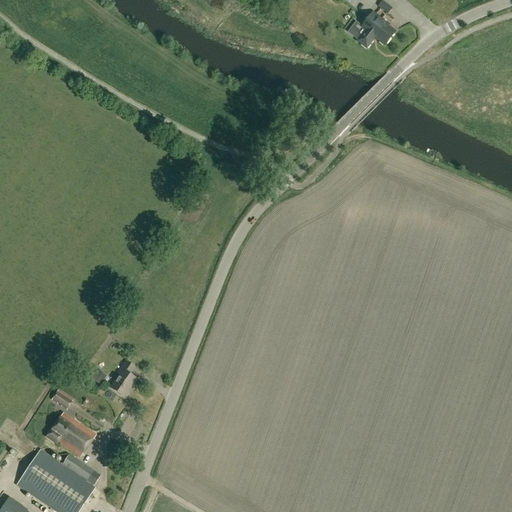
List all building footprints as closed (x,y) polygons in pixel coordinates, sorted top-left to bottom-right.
[(378,7),(388,14),(393,9),(383,1),(378,7)] [(385,46),(395,32),(388,26),(389,25),(373,13),(362,28),(365,30),(357,41),(367,48),(375,38),(385,46)] [(124,398),(137,379),(129,374),(135,367),(126,361),(118,373),(120,375),(111,388),(124,398)] [(98,370),(95,375),(92,374),(90,378),(96,382),(103,373),(98,370)] [(73,401),(58,391),(52,400),(57,404),(58,402),(63,405),(62,407),(67,410),(73,401)] [(81,458),(96,435),(63,413),(47,437),(57,444),(58,442),(81,458)] [(69,455),(62,466),(40,452),(18,485),(58,511),(79,511),(95,489),(86,483),(87,481),(94,486),(100,477),(69,455)] [(0,511),(23,511),(7,501),(0,511)]
